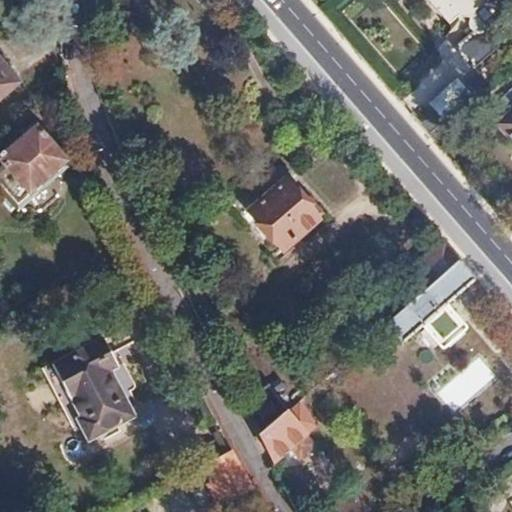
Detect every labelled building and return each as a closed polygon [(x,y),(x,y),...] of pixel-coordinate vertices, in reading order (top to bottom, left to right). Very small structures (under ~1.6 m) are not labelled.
[(511,0),(430,0),(449,21),(466,8),(481,27),(458,47),(476,68),(502,47),(493,36),(508,23),(511,27),(511,0)] [(0,95),(17,81),(0,62),(0,95)] [(498,125),(511,140),(511,89),(491,109),(502,122),(498,125)] [(67,159),(37,125),(0,158),(0,159),(29,192),(67,159)] [(282,250),(315,220),(272,172),(254,188),(259,193),(247,204),(251,208),(248,211),(282,250)] [(459,261),(444,243),(420,264),(435,282),(459,261)] [(450,301),(475,280),(459,261),(435,282),(411,303),(385,326),(401,344),(424,324),(443,347),(470,324),(450,301)] [(102,337),(52,364),(81,415),(76,418),(88,440),(135,415),(123,392),(120,394),(108,372),(118,366),(102,337)] [(438,387),(453,409),(495,381),(481,359),(438,387)] [(259,435),(287,410),(264,382),(242,401),(251,420),(259,435)] [(309,434),(287,410),(259,435),(273,461),(287,449),(289,451),(309,434)] [(218,504),(251,486),(246,476),(232,451),(209,464),(218,481),(208,486),(218,504)]
